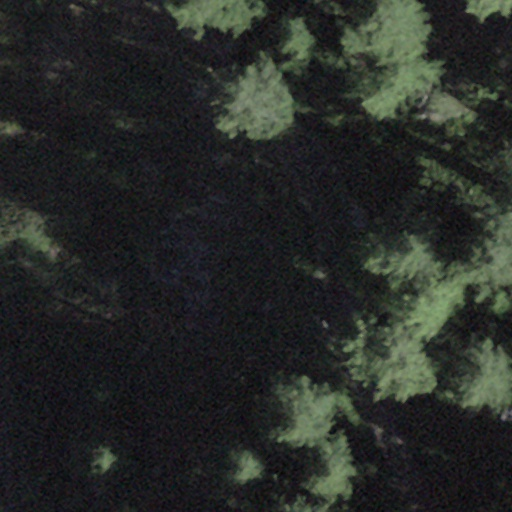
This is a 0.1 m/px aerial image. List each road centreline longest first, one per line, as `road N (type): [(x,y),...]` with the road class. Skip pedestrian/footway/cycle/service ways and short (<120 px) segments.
road 1 (track): [(198,0),(341,157),(431,511)]
road 2 (track): [(50,511),(59,471),(37,361),(0,332)]
